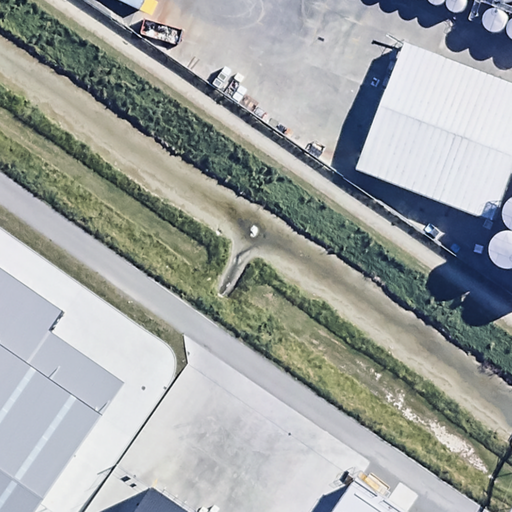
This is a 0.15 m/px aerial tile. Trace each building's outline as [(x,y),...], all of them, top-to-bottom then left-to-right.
[(468,5),(456,0),(409,0),(461,21),(468,5)] [(511,0),(493,0),(492,3),(511,10),(511,0)] [(511,19),(490,11),(482,30),(511,41),(511,19)] [(511,123),(511,76),(408,45),(366,180),(484,215),(511,123)] [(511,220),(494,262),(511,269),(511,220)]
